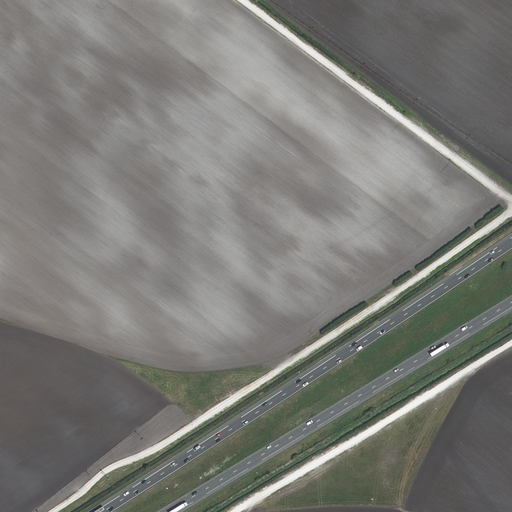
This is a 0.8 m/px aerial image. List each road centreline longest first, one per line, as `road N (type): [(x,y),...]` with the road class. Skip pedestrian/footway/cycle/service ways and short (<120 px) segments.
road 1 (track): [(511,212),(53,511)]
road 2 (motorway): [(511,242),(101,511)]
road 3 (motorway): [(169,511),(511,302)]
road 4 (track): [(511,201),(243,0)]
road 5 (track): [(235,511),(511,343)]
